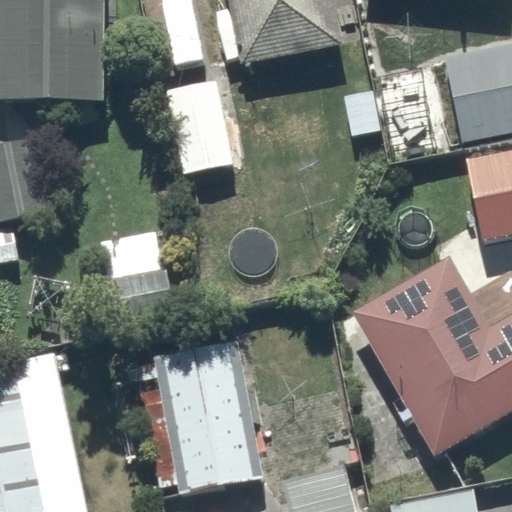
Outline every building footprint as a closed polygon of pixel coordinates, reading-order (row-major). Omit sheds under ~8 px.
[(0,0),(0,112),(109,114),(109,0),(0,0)] [(347,30),(340,0),(227,0),(244,78),(267,73),(262,47),(347,30)] [(510,11),(510,0),(381,0),(381,1),(510,11)] [(511,141),(511,51),(443,65),(460,152),(511,141)] [(215,90),(210,66),(169,76),(174,100),(168,101),(188,184),(237,173),(219,89),(215,90)] [(51,144),(0,155),(0,272),(23,267),(15,234),(67,222),(51,144)] [(511,252),(511,147),(453,159),(463,218),(459,219),(466,261),(511,252)] [(511,426),(511,325),(490,338),(451,266),(404,291),(395,274),(352,297),(399,382),(393,386),(403,405),(393,411),(406,433),(414,429),(436,468),(511,426)] [(267,489),(243,352),(139,370),(164,508),(267,489)] [(38,472),(18,369),(0,372),(0,511),(87,511),(78,464),(38,472)] [(362,511),(362,504),(348,446),(282,462),(294,510),(272,511),(362,511)] [(475,511),(472,497),(396,510),(396,511),(475,511)]
